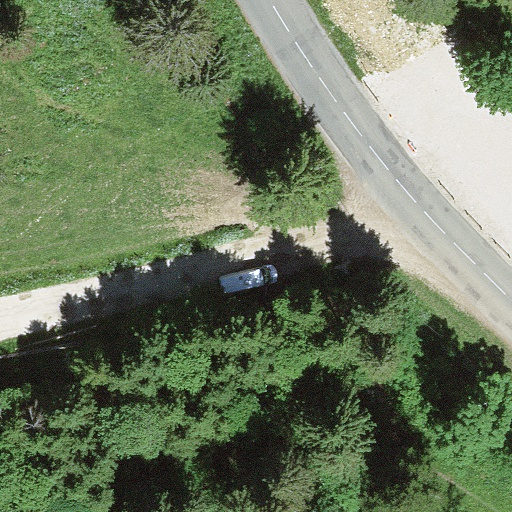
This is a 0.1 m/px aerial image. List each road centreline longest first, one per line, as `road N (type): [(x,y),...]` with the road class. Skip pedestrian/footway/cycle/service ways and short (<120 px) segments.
road 1 (track): [(0,310),(435,225)]
road 2 (secondary): [(271,0),(371,151),(511,297)]
